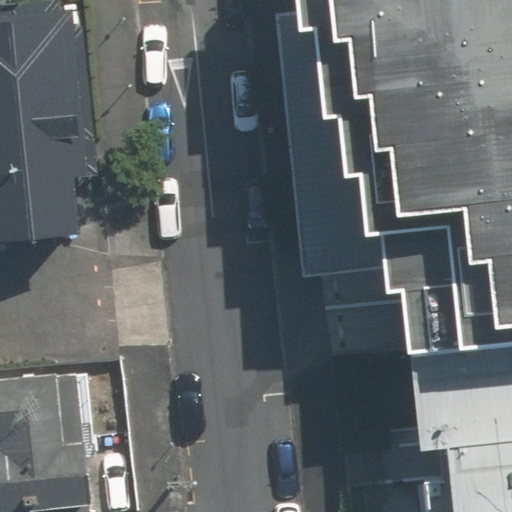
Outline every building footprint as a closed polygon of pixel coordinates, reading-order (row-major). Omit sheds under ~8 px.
[(71,0),(0,8),(0,233),(83,223),(77,169),(91,168),(89,156),(99,155),(81,14),(73,14),(71,0)] [(400,322),(511,311),(511,0),(301,0),(304,26),(313,25),(320,107),(337,106),(343,171),(355,170),(361,233),(392,230),(400,322)] [(349,456),(511,435),(511,323),(335,346),(349,456)] [(0,510),(89,502),(76,368),(0,374),(0,510)] [(356,511),(511,511),(511,435),(349,456),(356,511)]
